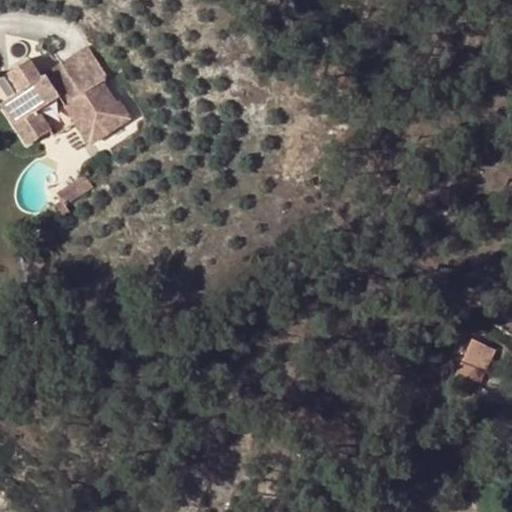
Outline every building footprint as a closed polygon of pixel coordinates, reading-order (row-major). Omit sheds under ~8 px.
[(16,94),(8,99),(21,120),(15,124),(29,144),(51,129),(47,123),(38,110),(60,96),(69,109),(92,143),(130,118),(119,100),(116,102),(103,81),(109,77),(88,45),(41,75),(30,58),(9,72),(21,90),(16,94)] [(9,72),(4,75),(16,94),(21,90),(9,72)] [(60,96),(38,110),(47,123),(69,109),(60,96)] [(8,99),(1,103),(15,124),(21,120),(8,99)] [(66,205),(94,186),(84,174),(57,192),(62,200),(66,205)] [(62,200),(53,205),(60,218),(70,212),(66,205),(62,200)] [(453,332),(436,372),(460,382),(477,344),(453,332)]
